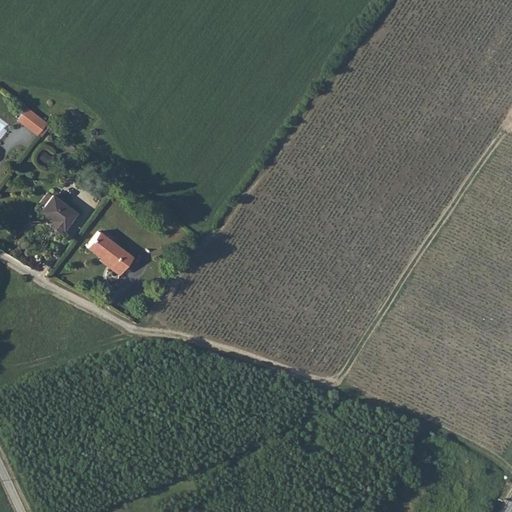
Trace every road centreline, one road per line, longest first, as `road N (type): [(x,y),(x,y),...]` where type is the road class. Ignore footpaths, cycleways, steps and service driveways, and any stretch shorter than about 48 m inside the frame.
road 1 (track): [(501,136),(332,385),(137,328)]
road 2 (unclassified): [(0,256),(137,328)]
